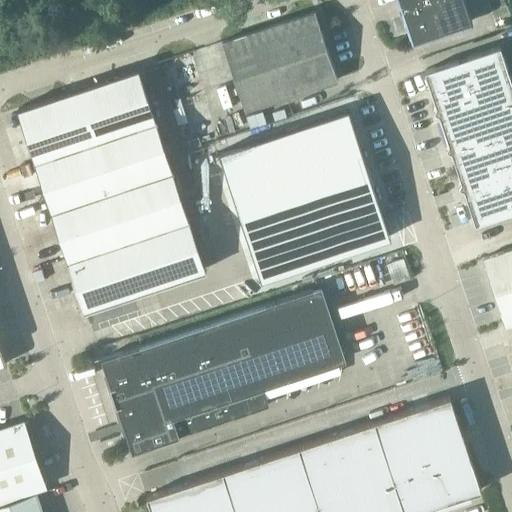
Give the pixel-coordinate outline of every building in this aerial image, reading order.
[(400,0),(414,41),(471,22),(463,0),(400,0)] [(315,11),(314,11),(223,41),(245,110),(338,80),(315,11)] [(511,80),(510,80),(499,46),(424,70),(435,104),(433,109),(433,111),(438,114),(448,142),(445,147),(446,148),(451,151),(460,180),(457,184),(458,186),(463,188),(474,222),(511,209),(511,80)] [(139,69),(69,92),(19,109),(85,309),(205,269),(139,69)] [(284,131),(219,152),(233,195),(247,237),(261,279),(326,257),(391,236),(377,194),(363,152),(350,110),(284,131)] [(207,182),(221,174),(215,163),(201,171),(207,182)] [(511,248),(484,258),(507,326),(511,324),(511,248)] [(312,287),(101,358),(132,451),(262,408),(256,389),(338,362),(312,287)] [(450,395),(147,495),(152,511),(412,511),(481,489),(450,395)] [(0,511),(43,511),(37,493),(36,490),(47,486),(25,420),(8,425),(0,427),(0,511)]
